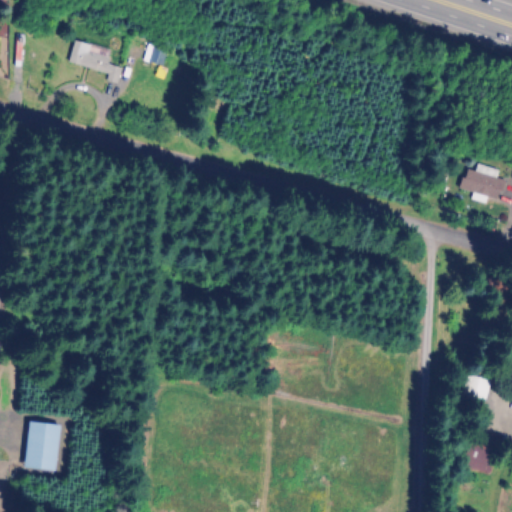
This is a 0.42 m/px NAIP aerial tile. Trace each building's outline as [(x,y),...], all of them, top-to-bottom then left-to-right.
[(107,59),(86,53),(88,47),(71,42),(65,64),(106,75),(104,82),(116,85),(120,69),(106,66),(107,59)] [(159,71),(164,53),(151,49),(147,67),(159,71)] [(495,203),(502,182),(492,179),(494,174),(475,167),(472,174),(462,170),(455,189),(495,203)] [(487,382),(463,376),(456,407),(479,413),(487,382)] [(487,476),(494,443),(462,436),(455,469),(487,476)]
